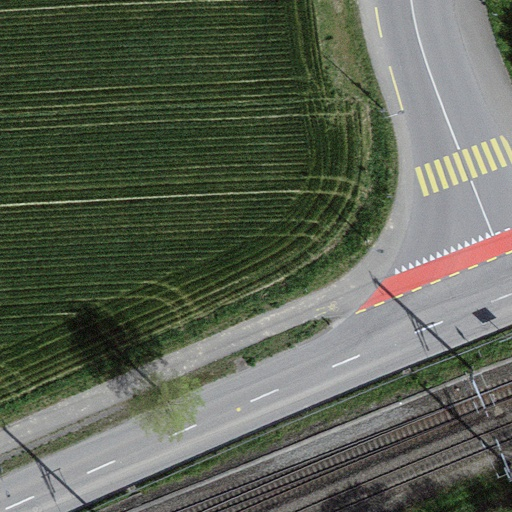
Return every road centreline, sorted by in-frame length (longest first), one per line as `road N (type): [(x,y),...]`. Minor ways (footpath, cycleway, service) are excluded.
road 1 (secondary): [(0,510),(510,288)]
road 2 (secondary): [(510,288),(420,51),(413,0)]
